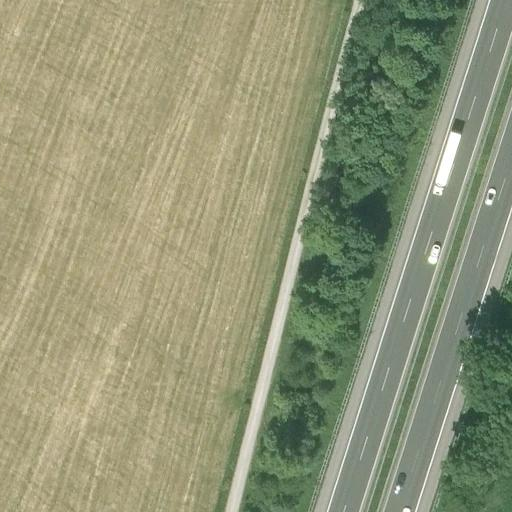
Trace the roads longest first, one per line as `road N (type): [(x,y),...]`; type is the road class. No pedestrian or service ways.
road 1 (motorway): [(505,0),(343,511)]
road 2 (track): [(365,0),(233,511)]
road 3 (motorway): [(401,511),(511,164)]
